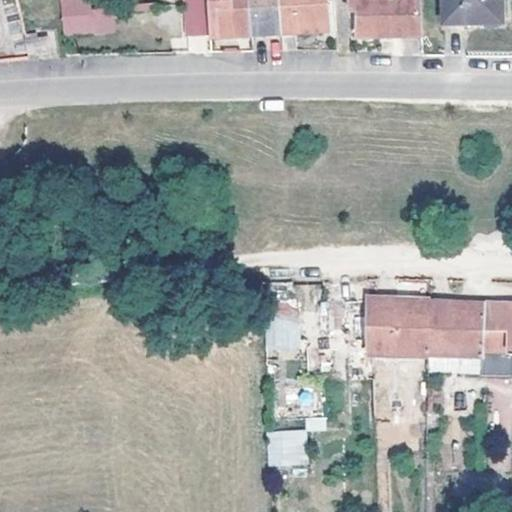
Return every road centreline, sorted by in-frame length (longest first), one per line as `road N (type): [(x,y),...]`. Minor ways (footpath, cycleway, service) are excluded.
road 1 (track): [(511,259),(317,258),(0,283)]
road 2 (tertiary): [(511,87),(0,95)]
